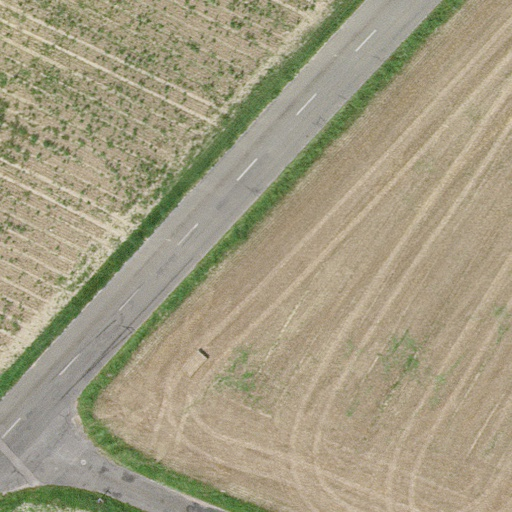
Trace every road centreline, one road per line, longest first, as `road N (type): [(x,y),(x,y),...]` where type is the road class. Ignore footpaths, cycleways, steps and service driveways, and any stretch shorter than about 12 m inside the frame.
road 1 (tertiary): [(402,0),(0,449)]
road 2 (track): [(169,511),(0,443)]
